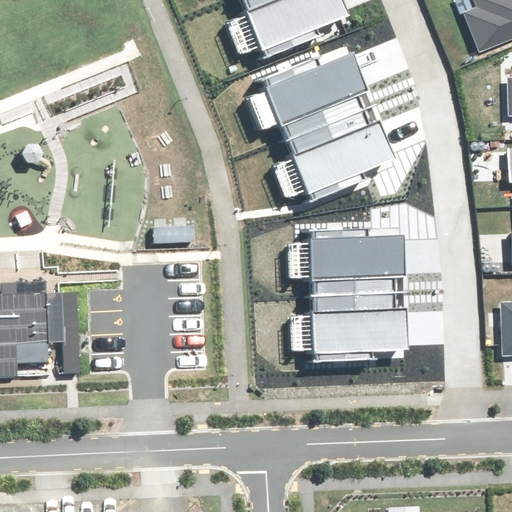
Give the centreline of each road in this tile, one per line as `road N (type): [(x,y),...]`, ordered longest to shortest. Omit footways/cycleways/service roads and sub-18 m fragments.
road 1 (residential): [(393,0),(441,121),(475,437)]
road 2 (residential): [(265,446),(0,456)]
road 3 (residential): [(475,437),(265,446)]
